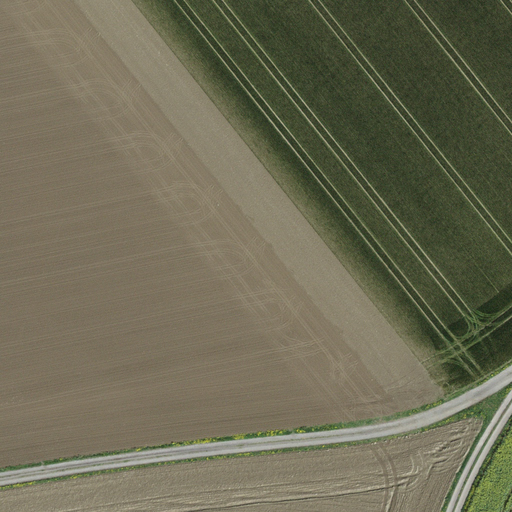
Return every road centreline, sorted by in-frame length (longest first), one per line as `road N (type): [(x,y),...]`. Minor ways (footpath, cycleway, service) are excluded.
road 1 (track): [(0,480),(413,424),(511,373)]
road 2 (track): [(452,511),(511,400)]
